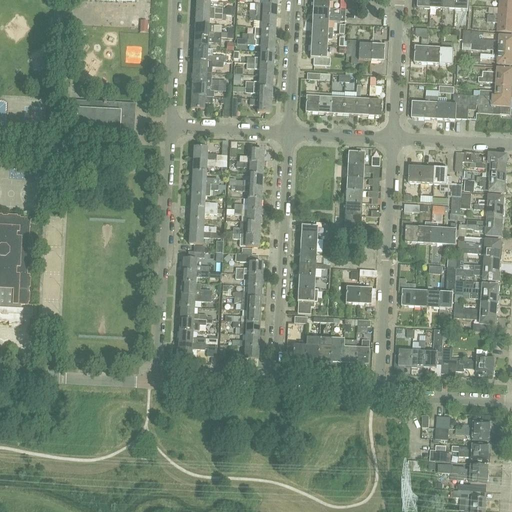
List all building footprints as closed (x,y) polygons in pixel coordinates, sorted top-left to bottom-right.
[(313,0),(313,9),(329,10),(329,0),(313,0)] [(430,10),(430,0),(417,0),(417,9),(430,10)] [(430,0),(430,10),(443,10),(443,0),(430,0)] [(443,0),(443,10),(455,11),(456,0),(443,0)] [(468,0),(456,0),(455,11),(468,12),(468,0)] [(511,9),(511,0),(498,0),(499,2),(498,9),(511,9)] [(209,9),(209,3),(196,2),(195,14),(209,15),(225,16),(225,10),(209,9)] [(262,17),(276,18),(276,6),(263,5),(262,12),(262,17)] [(333,10),(329,10),(313,9),(312,21),(328,22),(339,23),(345,24),(346,10),(340,10),(340,16),(333,16),(333,10)] [(511,9),(498,9),(497,21),(511,21),(511,9)] [(225,16),(209,15),(195,14),(195,26),(208,27),(209,20),(222,21),(222,20),(225,20),(225,16)] [(262,23),(261,29),(275,30),(276,18),(262,17),(257,17),(249,17),(249,22),(262,23)] [(312,21),(311,34),(328,35),(333,35),(333,29),(328,29),(328,22),(312,21)] [(511,34),(511,21),(497,21),(497,24),(495,24),(493,24),(492,33),(496,33),(511,34)] [(213,39),(221,39),(221,34),(213,34),(214,27),(208,27),(195,26),(194,38),(208,39),(213,39)] [(274,42),(275,30),(261,29),(255,29),(255,35),(242,34),(242,40),(248,41),(274,42)] [(333,35),(328,35),(311,34),(311,47),(327,47),(327,41),(333,41),(333,35)] [(511,38),(500,37),(499,42),(471,40),(471,41),(471,45),(511,47),(511,38)] [(194,38),(194,50),(207,51),(207,44),(208,39),(194,38)] [(470,51),(471,45),(471,41),(463,40),(462,45),(462,51),(470,51)] [(260,53),(274,54),(274,42),(248,41),(248,46),(261,46),(260,53)] [(358,62),(371,62),(372,46),(372,43),(347,42),(346,60),(348,60),(349,58),(351,58),(351,65),(358,65),(358,62)] [(498,56),(511,57),(511,47),(471,45),(470,51),(470,52),(487,53),(487,51),(493,52),(493,56),(498,56)] [(385,47),(372,46),(371,62),(384,63),(385,47)] [(326,60),(327,47),(311,47),(310,59),(314,60),(313,67),(330,68),(330,60),(326,60)] [(415,65),(427,65),(428,49),(416,48),(415,65)] [(427,65),(440,66),(441,50),(428,49),(427,65)] [(207,57),(207,51),(194,50),(193,62),(207,63),(223,63),(225,64),(226,58),(207,57)] [(454,51),(441,50),(440,66),(453,67),(454,51)] [(273,66),(274,54),(260,53),(260,60),(247,59),(247,65),(273,66)] [(511,57),(498,56),(493,56),(481,55),(481,60),(498,61),(497,66),(508,67),(511,66),(511,57)] [(223,63),(207,63),(193,62),(193,74),(212,75),(212,68),(223,69),(223,63)] [(273,78),(273,66),(247,65),(247,70),(260,71),(259,77),(273,78)] [(483,73),(483,79),(511,80),(511,70),(497,70),(497,74),(483,73)] [(193,74),(192,86),(205,87),(218,87),(226,87),(226,83),(211,82),(212,75),(193,74)] [(245,89),(259,89),(272,90),(273,78),(259,77),(259,84),(246,83),(245,89)] [(511,84),(511,82),(511,80),(483,79),(479,79),(479,84),(496,85),(496,89),(511,89),(511,84)] [(218,87),(205,87),(192,86),(191,98),(212,99),(213,99),(213,92),(218,93),(218,87)] [(351,101),(344,100),(343,117),(356,117),(357,101),(357,87),(354,87),(354,92),(356,93),(356,96),(351,96),(351,101)] [(357,87),(357,101),(356,117),(368,118),(369,102),(360,101),(361,87),(357,87)] [(272,90),(259,89),(245,89),(245,94),(258,95),(258,101),(272,102),(272,90)] [(511,99),(511,95),(511,94),(511,90),(511,89),(496,89),(496,93),(480,92),(480,97),(511,99)] [(319,94),(319,99),(318,115),(330,116),(331,100),(331,95),(319,94)] [(331,100),(330,116),(343,117),(344,100),(344,96),(331,95),(331,100)] [(511,100),(511,99),(480,97),(454,95),(453,105),(457,105),(463,106),(469,106),(469,111),(476,111),(477,107),(478,107),(478,115),(492,116),(503,116),(510,117),(510,116),(509,116),(510,100),(511,100)] [(212,99),(191,98),(191,110),(204,110),(205,105),(212,105),(212,99)] [(305,115),(318,115),(319,99),(306,98),(305,115)] [(425,121),(438,121),(438,105),(439,99),(426,98),(425,105),(425,121)] [(230,100),(221,99),(220,105),(224,105),(223,112),(229,112),(230,100)] [(243,100),(238,100),(233,100),(232,118),(238,119),(238,106),(243,106),(243,100)] [(272,102),(258,101),(250,101),(249,106),(258,107),(257,113),(271,114),(272,102)] [(72,102),(72,110),(77,111),(76,137),(120,139),(120,135),(134,136),(135,105),(85,102),(72,102)] [(369,102),(368,118),(381,119),(382,102),(369,102)] [(412,120),(425,121),(425,105),(413,104),(412,120)] [(438,105),(438,121),(456,122),(456,120),(457,105),(453,105),(451,105),(451,106),(438,105)] [(194,148),(193,160),(227,162),(228,142),(222,142),(221,156),(217,156),(207,155),(207,149),(194,148)] [(240,163),(250,163),(263,164),(264,152),(251,151),(250,158),(240,157),(240,163)] [(348,154),(348,166),(364,167),(365,155),(348,154)] [(463,173),(464,163),(464,155),(456,154),(456,173),(463,173)] [(477,158),(477,155),(464,154),(464,155),(464,163),(477,164),(477,158)] [(488,159),(477,158),(477,164),(506,166),(507,159),(507,157),(488,156),(488,159)] [(372,168),(380,168),(380,159),(372,159),(372,168)] [(221,174),(222,174),(226,174),(227,162),(193,160),(193,172),(206,173),(206,167),(221,168),(221,174)] [(250,163),(240,163),(236,162),(236,169),(250,170),(249,175),(262,176),(263,164),(250,163)] [(506,176),(506,166),(477,164),(476,170),(486,170),(486,175),(491,175),(506,176)] [(364,167),(348,166),(347,179),(363,180),(364,167)] [(409,184),(422,185),(422,168),(410,168),(409,184)] [(422,168),(422,185),(434,186),(435,169),(422,168)] [(447,170),(435,169),(434,186),(440,186),(440,193),(448,193),(449,185),(449,183),(447,183),(447,170)] [(206,180),(206,173),(193,172),(192,184),(218,186),(222,186),(222,182),(218,181),(206,180)] [(262,188),(262,176),(249,175),(249,182),(236,182),(228,182),(228,186),(231,186),(262,188)] [(507,181),(507,176),(506,176),(491,175),(490,179),(474,178),(474,180),(472,180),(472,183),(505,185),(505,181),(507,181)] [(363,193),(363,180),(347,179),(346,192),(363,193)] [(505,189),(505,187),(505,185),(472,183),(465,182),(464,193),(477,194),(477,188),(480,188),(490,189),(490,194),(500,194),(504,194),(506,194),(506,189),(505,189)] [(192,184),(191,196),(205,197),(210,197),(210,191),(218,192),(218,186),(192,184)] [(448,198),(452,198),(454,198),(462,199),(462,195),(462,186),(449,185),(448,193),(448,198)] [(248,199),(261,200),(262,188),(231,186),(231,192),(235,192),(248,193),(248,199)] [(346,192),(345,204),(362,205),(363,193),(346,192)] [(462,199),(461,203),(461,205),(471,206),(471,195),(462,195),(462,199)] [(204,204),(205,197),(191,196),(191,208),(217,210),(217,205),(204,204)] [(479,202),(479,206),(504,208),(504,204),(505,204),(505,199),(504,199),(504,198),(500,198),(489,198),(489,203),(479,202)] [(248,207),(248,211),(261,212),(261,200),(248,199),(248,207)] [(361,218),(362,205),(345,204),(345,217),(361,218)] [(420,207),(404,206),(404,214),(420,215),(420,207)] [(503,212),(504,208),(479,206),(475,206),(474,211),(478,212),(488,212),(488,217),(503,218),(503,217),(504,217),(504,212),(503,212)] [(217,210),(191,208),(190,220),(204,221),(204,215),(217,216),(217,215),(222,215),(222,210),(217,210)] [(260,224),(261,212),(248,211),(247,223),(260,224)] [(29,307),(29,305),(30,276),(28,276),(28,269),(31,270),(32,239),(30,238),(31,220),(21,219),(21,218),(0,216),(0,325),(0,323),(9,323),(9,326),(23,327),(24,311),(21,311),(21,307),(29,307)] [(361,218),(345,217),(344,230),(361,231),(361,218)] [(503,220),(503,218),(488,217),(488,224),(468,222),(468,227),(502,229),(502,226),(504,226),(504,220),(503,220)] [(203,228),(204,221),(190,220),(189,232),(203,233),(220,234),(220,231),(216,231),(216,229),(203,228)] [(259,236),(260,224),(247,223),(241,223),(241,230),(234,229),(233,235),(259,236)] [(403,224),(402,236),(406,237),(406,244),(419,245),(419,229),(412,228),(412,224),(403,224)] [(425,229),(419,229),(419,245),(431,246),(432,224),(426,224),(425,229)] [(432,224),(431,246),(443,247),(444,230),(438,230),(438,224),(432,224)] [(451,231),(444,230),(443,247),(456,247),(457,225),(451,225),(451,231)] [(301,227),(300,240),(317,241),(318,229),(318,228),(316,228),(301,227)] [(502,233),(502,229),(468,227),(467,232),(487,234),(487,238),(498,238),(502,239),(502,238),(503,238),(503,233),(502,233)] [(220,234),(203,233),(189,232),(189,244),(202,245),(203,239),(221,240),(221,243),(223,243),(224,234),(220,234)] [(240,247),(246,247),(259,248),(259,236),(233,235),(233,240),(240,240),(240,247)] [(317,241),(300,240),(300,253),(317,254),(317,241)] [(501,243),(497,242),(487,241),(486,247),(466,245),(464,243),(459,243),(458,250),(501,252),(501,248),(502,248),(502,243),(501,243)] [(500,256),(501,252),(458,250),(458,260),(465,261),(465,255),(475,256),(486,257),(485,261),(500,262),(500,261),(501,261),(502,256),(500,256)] [(316,266),(317,254),(300,253),(299,265),(316,266)] [(232,259),(229,255),(223,260),(227,264),(232,259)] [(247,264),(248,256),(242,256),(236,255),(235,263),(247,264)] [(183,260),(183,272),(209,273),(209,268),(196,267),(196,261),(183,260)] [(500,265),(500,262),(485,261),(485,267),(457,265),(457,270),(499,273),(499,270),(501,269),(501,266),(500,265)] [(235,275),(244,275),(249,275),(262,276),(262,264),(249,263),(249,270),(236,270),(235,275)] [(325,266),(316,266),(299,265),(298,277),(315,278),(316,271),(325,271),(325,266)] [(474,278),(474,277),(484,278),(484,282),(499,283),(500,282),(500,278),(499,277),(499,273),(457,270),(456,277),(474,278)] [(457,271),(447,271),(447,275),(446,290),(455,290),(456,282),(457,271)] [(183,272),(182,284),(195,285),(195,279),(208,279),(209,273),(183,272)] [(261,288),(262,276),(249,275),(248,287),(261,288)] [(298,290),(314,291),(315,278),(298,277),(298,290)] [(464,294),(470,295),(498,297),(498,293),(499,292),(499,289),(498,288),(498,287),(483,286),(483,291),(473,290),(473,283),(456,282),(455,290),(455,294),(464,294)] [(201,285),(195,285),(182,284),(181,296),(211,298),(211,296),(208,295),(208,293),(200,292),(201,285)] [(261,300),(261,288),(248,287),(248,294),(234,293),(234,299),(261,300)] [(429,288),(428,293),(427,309),(440,310),(441,294),(433,293),(433,288),(429,288)] [(358,306),(359,290),(346,289),(345,305),(358,306)] [(316,291),(314,291),(298,290),(297,303),(298,303),(298,315),(310,316),(310,308),(313,309),(313,303),(315,303),(316,301),(316,291)] [(376,290),(359,290),(358,306),(375,307),(376,290)] [(402,308),(415,309),(416,292),(403,292),(402,308)] [(428,293),(416,292),(415,309),(427,309),(428,293)] [(441,294),(440,310),(453,311),(454,294),(446,294),(441,294)] [(482,301),(482,306),(497,306),(498,305),(498,302),(497,301),(498,297),(470,295),(470,300),(472,300),(482,301)] [(211,298),(181,296),(181,308),(194,309),(194,303),(211,304),(211,298)] [(247,305),(247,311),(260,312),(261,300),(234,299),(234,305),(247,305)] [(454,315),(496,318),(496,314),(498,313),(498,310),(497,309),(497,306),(482,306),(481,312),(472,311),(472,310),(464,310),(464,305),(455,305),(454,315)] [(194,315),(194,309),(181,308),(180,320),(193,321),(212,321),(213,318),(206,318),(206,316),(194,315)] [(225,322),(232,322),(233,323),(241,323),(246,323),(259,324),(260,312),(247,311),(247,318),(225,317),(225,322)] [(496,322),(496,318),(454,315),(454,320),(466,320),(466,321),(481,322),(480,334),(492,335),(493,327),(496,328),(496,327),(497,326),(497,323),(496,322)] [(179,332),(193,333),(199,333),(199,327),(206,327),(206,324),(212,325),(212,321),(193,321),(180,320),(179,332)] [(241,323),(233,323),(232,322),(231,329),(240,329),(240,335),(246,335),(259,336),(259,324),(246,323),(241,323)] [(192,339),(193,333),(179,332),(179,344),(192,345),(217,345),(217,341),(192,339)] [(425,353),(424,369),(431,370),(437,370),(440,370),(441,364),(442,364),(443,350),(442,350),(443,341),(443,338),(443,333),(443,332),(435,332),(433,353),(425,353)] [(452,333),(443,333),(443,338),(443,341),(452,342),(452,338),(452,333)] [(258,348),(259,336),(246,335),(245,342),(232,341),(232,347),(245,347),(258,348)] [(306,339),(306,342),(305,363),(317,364),(318,340),(306,339)] [(318,340),(317,364),(330,365),(331,340),(322,340),(318,340)] [(344,341),(331,340),(330,365),(342,365),(343,344),(344,341)] [(292,363),(305,363),(306,342),(299,342),(298,346),(297,346),(297,342),(293,342),(293,346),(292,363)] [(362,350),(356,349),(355,366),(368,367),(369,342),(362,342),(362,350)] [(413,352),(412,369),(424,369),(425,353),(426,342),(420,342),(420,348),(422,348),(421,352),(413,352)] [(217,345),(192,345),(179,344),(178,356),(191,357),(192,351),(205,352),(205,349),(207,349),(207,358),(216,359),(217,345)] [(342,365),(355,366),(356,349),(349,349),(350,345),(343,344),(342,365)] [(257,360),(258,348),(245,347),(245,359),(257,360)] [(443,350),(442,364),(449,364),(449,365),(464,366),(495,367),(495,362),(494,362),(494,358),(477,358),(477,361),(465,361),(452,360),(452,350),(443,350)] [(400,351),(399,368),(412,369),(413,352),(400,351)] [(440,370),(440,375),(448,375),(448,377),(453,378),(453,373),(464,373),(464,371),(477,371),(476,375),(493,376),(493,372),(494,372),(495,367),(464,366),(449,365),(449,364),(442,364),(441,364),(440,370)] [(444,430),(444,418),(437,418),(436,430),(444,430)] [(462,431),(464,431),(491,433),(492,428),(490,428),(491,424),(474,423),(474,427),(462,426),(462,431)] [(448,431),(437,430),(437,441),(448,442),(448,431)] [(491,438),(491,433),(464,431),(462,431),(456,431),(456,436),(473,437),(473,441),(490,442),(490,438),(491,438)] [(460,454),(491,455),(491,446),(473,445),(473,449),(460,449),(454,448),(454,453),(460,454)] [(491,455),(460,454),(454,453),(453,459),(459,459),(472,460),(472,463),(490,464),(491,455)] [(435,462),(445,463),(446,455),(436,454),(435,462)] [(458,476),(489,477),(489,472),(488,472),(488,468),(472,467),(472,471),(465,471),(465,469),(459,469),(452,469),(451,475),(458,476)] [(458,492),(473,492),(484,493),(484,486),(487,486),(488,482),(489,482),(489,477),(458,476),(451,475),(450,482),(458,482),(464,483),(465,481),(471,481),(471,487),(458,486),(458,492)] [(465,511),(466,511),(485,511),(486,500),(473,499),(473,492),(458,492),(453,492),(453,499),(466,500),(465,511)]
